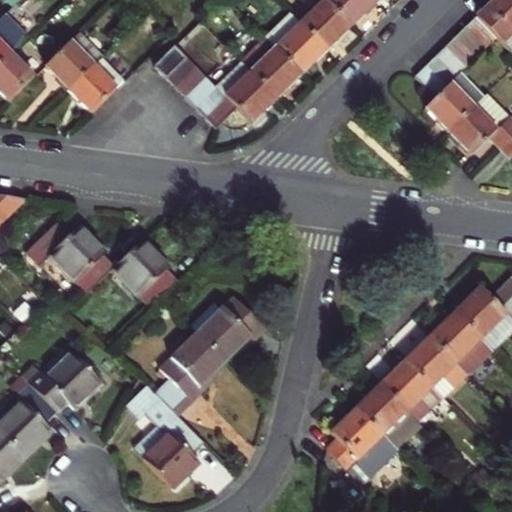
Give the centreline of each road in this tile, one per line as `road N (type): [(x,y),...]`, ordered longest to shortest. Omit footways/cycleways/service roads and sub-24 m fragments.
road 1 (residential): [(230,511),(276,467),(339,204)]
road 2 (residential): [(0,162),(282,196)]
road 3 (residential): [(282,196),(305,131),(438,0)]
road 4 (residential): [(339,204),(511,227)]
